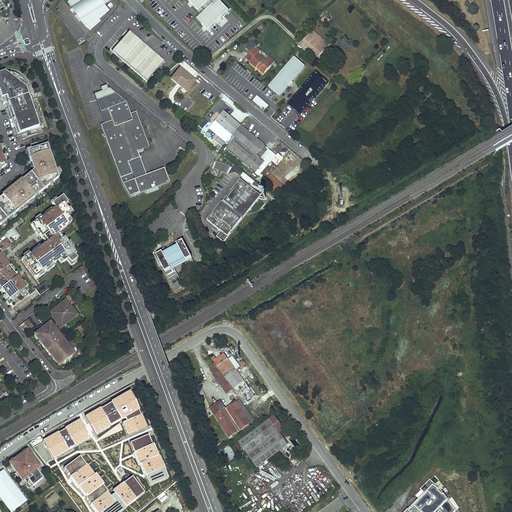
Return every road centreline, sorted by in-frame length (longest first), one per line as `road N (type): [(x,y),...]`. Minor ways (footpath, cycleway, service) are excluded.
road 1 (secondary): [(217,511),(44,36)]
road 2 (secondary): [(35,43),(209,511)]
road 3 (unclassified): [(366,511),(226,329),(0,456)]
road 4 (residential): [(190,197),(201,145),(102,59),(102,41),(134,2)]
road 5 (residential): [(134,2),(311,161)]
road 6 (unknown): [(311,437),(337,409),(305,357),(268,327),(240,322),(226,329)]
road 7 (motorway): [(415,0),(465,44),(491,82),(511,155)]
